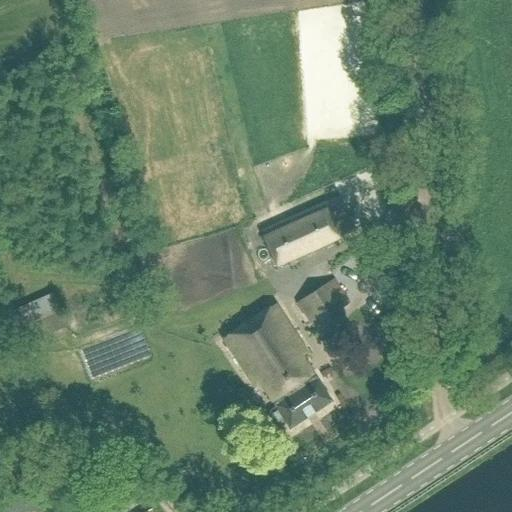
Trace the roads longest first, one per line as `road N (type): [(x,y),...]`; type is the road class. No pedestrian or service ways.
road 1 (track): [(419,0),(445,417)]
road 2 (track): [(177,511),(114,482),(61,476),(0,484)]
road 3 (primary): [(361,511),(511,411)]
